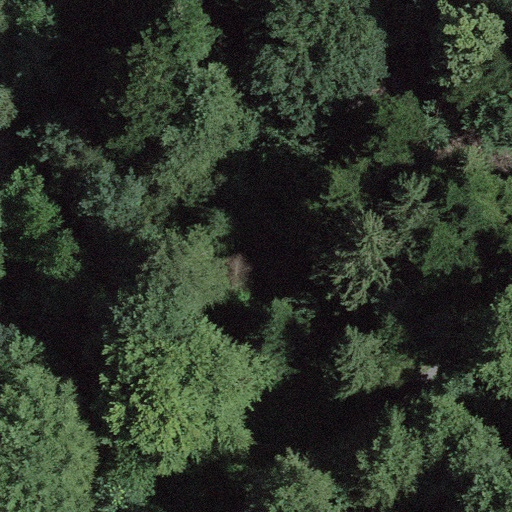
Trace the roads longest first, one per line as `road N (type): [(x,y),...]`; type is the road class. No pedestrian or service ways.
road 1 (track): [(0,181),(75,511)]
road 2 (track): [(265,511),(317,484),(511,330)]
